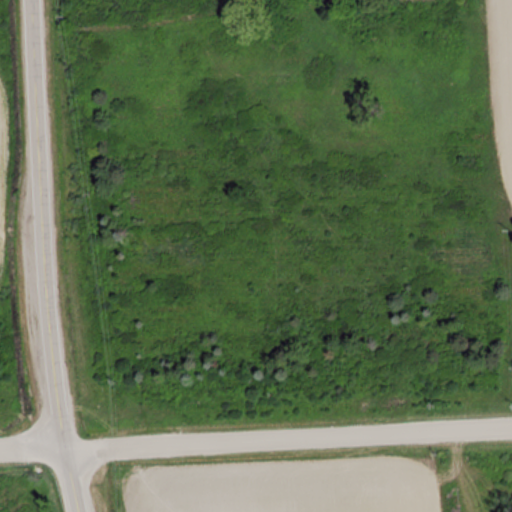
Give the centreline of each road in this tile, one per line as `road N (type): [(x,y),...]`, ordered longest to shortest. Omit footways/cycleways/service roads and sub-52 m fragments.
road 1 (residential): [(78,511),(60,417),(29,0)]
road 2 (residential): [(0,453),(511,431)]
road 3 (residential): [(32,50),(377,0)]
